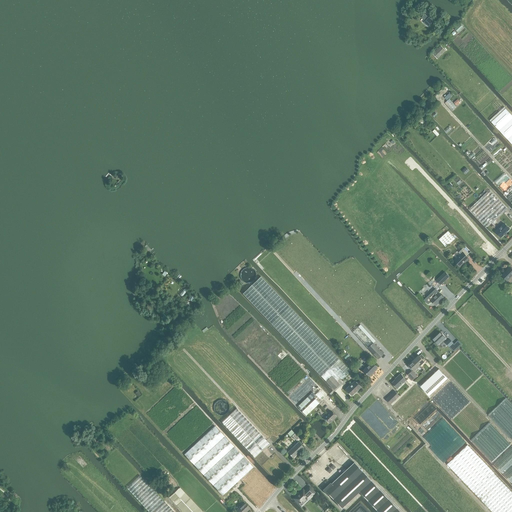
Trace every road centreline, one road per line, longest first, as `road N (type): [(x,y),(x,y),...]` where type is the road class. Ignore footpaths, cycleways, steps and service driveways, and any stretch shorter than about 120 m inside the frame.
road 1 (residential): [(259,511),(511,242)]
road 2 (track): [(366,351),(271,247)]
road 3 (track): [(273,447),(184,350)]
road 4 (track): [(487,511),(404,426)]
